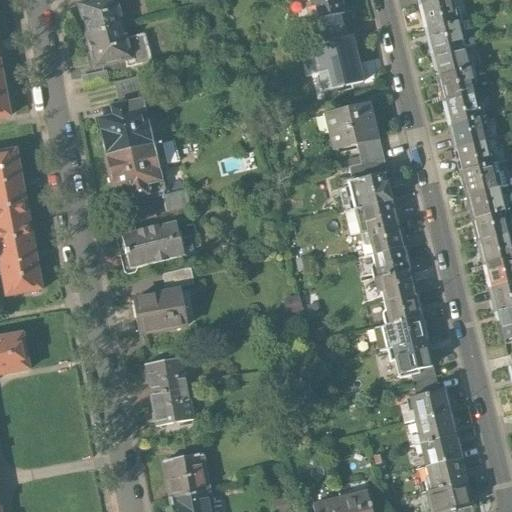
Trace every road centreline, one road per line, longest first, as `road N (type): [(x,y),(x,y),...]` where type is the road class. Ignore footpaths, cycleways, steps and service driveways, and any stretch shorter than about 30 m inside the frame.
road 1 (residential): [(130,511),(35,0)]
road 2 (residential): [(385,0),(511,496)]
